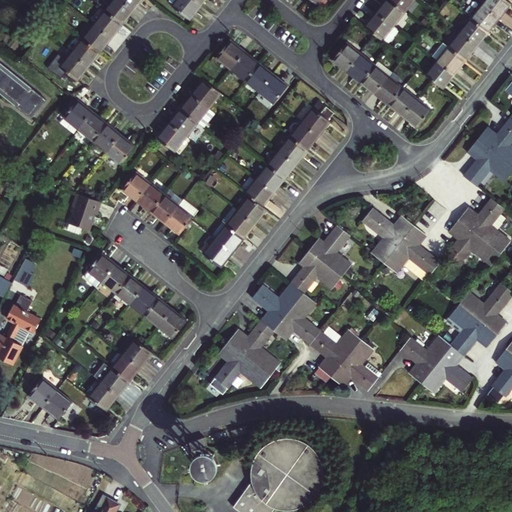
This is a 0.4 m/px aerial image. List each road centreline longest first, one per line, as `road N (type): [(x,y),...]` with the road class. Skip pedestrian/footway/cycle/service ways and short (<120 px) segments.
road 1 (residential): [(146,409),(185,427),(299,404),(511,425)]
road 2 (residential): [(199,48),(155,104),(126,105),(111,88),(114,68),(147,29),(175,30)]
road 3 (residential): [(310,200),(218,313)]
road 4 (residential): [(511,57),(423,162)]
road 5 (residential): [(116,232),(218,313)]
road 6 (residential): [(124,455),(0,429)]
road 7 (residential): [(218,313),(146,409)]
road 8 (residential): [(423,162),(310,200)]
